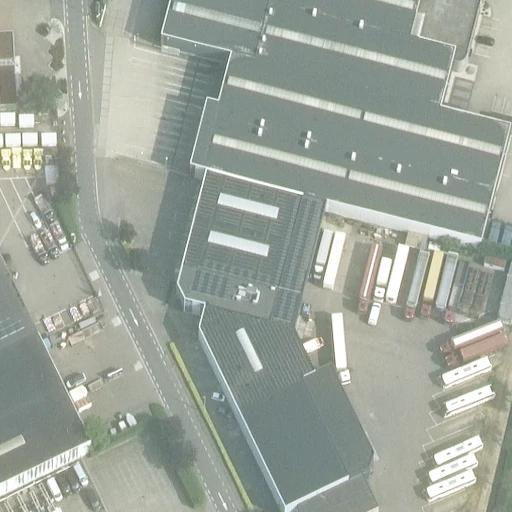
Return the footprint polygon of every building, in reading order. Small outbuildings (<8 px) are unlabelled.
[(172,0),(160,49),(231,67),(202,183),(207,184),(207,183),(302,208),(408,235),(428,240),(480,253),(510,137),(440,120),(452,73),(456,74),(460,74),(463,71),(465,68),(466,68),(480,10),(480,6),(478,2),(474,0),(475,0),(474,0),(172,0)] [(0,111),(16,111),(12,37),(0,37),(0,111)] [(177,170),(191,173),(196,150),(181,147),(177,170)] [(182,280),(178,297),(186,314),(205,319),(200,342),(237,421),(280,511),(376,511),(363,483),(368,481),(373,467),(330,377),(314,385),(293,341),(302,308),(278,302),(302,208),(207,184),(182,280)] [(428,240),(408,235),(404,250),(424,255),(428,240)] [(486,259),(483,267),(504,273),(506,264),(486,259)] [(511,267),(510,267),(497,324),(510,327),(511,320),(511,267)] [(0,497),(90,454),(0,268),(0,497)]
